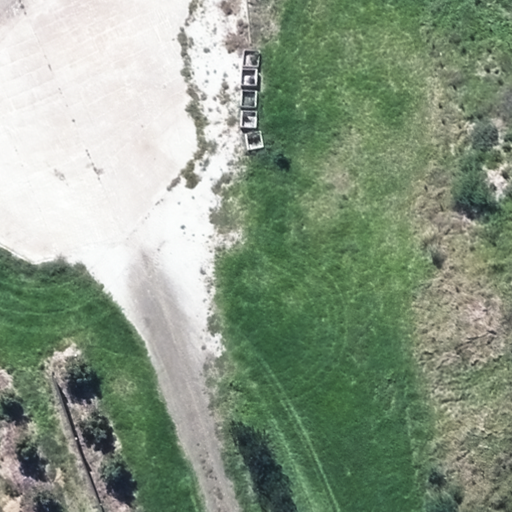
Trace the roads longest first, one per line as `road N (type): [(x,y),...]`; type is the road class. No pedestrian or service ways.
road 1 (track): [(173,0),(221,61),(232,157),(206,240),(128,283),(48,295),(0,286)]
road 2 (track): [(86,289),(113,511)]
